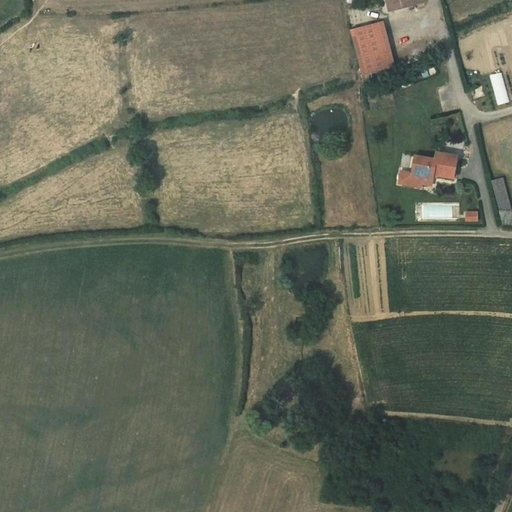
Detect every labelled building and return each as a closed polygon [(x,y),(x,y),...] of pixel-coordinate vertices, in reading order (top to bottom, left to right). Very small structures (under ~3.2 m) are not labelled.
[(391,0),(398,21),(423,13),(418,0),(391,0)] [(430,0),(418,0),(423,13),(434,10),(430,0)] [(380,23),(352,29),(362,73),(391,67),(380,23)] [(490,74),(495,104),(508,102),(503,72),(490,74)] [(455,156),(435,153),(434,160),(413,156),(410,174),(431,178),(432,175),(452,178),(455,156)] [(410,174),(399,172),(397,183),(419,187),(419,184),(430,185),(431,178),(410,174)] [(503,224),(511,224),(511,210),(503,178),(491,181),(503,224)] [(475,214),(464,213),(464,221),(475,222),(475,214)]
